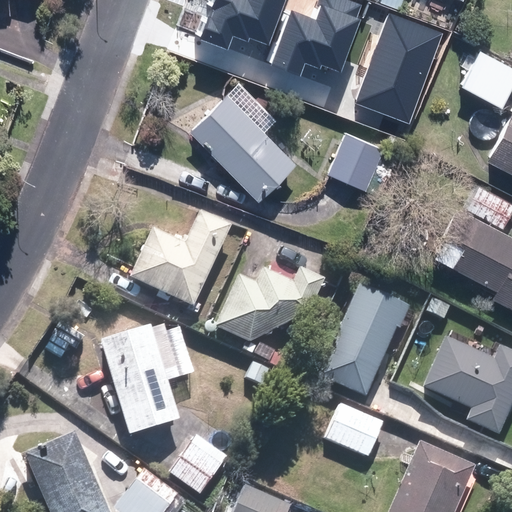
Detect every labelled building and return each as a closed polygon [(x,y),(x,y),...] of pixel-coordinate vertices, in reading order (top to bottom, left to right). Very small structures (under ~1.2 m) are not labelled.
[(211,0),(197,38),(229,50),(234,36),(248,42),(250,38),(269,45),(286,0),(211,0)] [(362,5),(347,0),(317,0),(311,17),(291,10),(270,66),(301,77),(306,64),(320,69),(322,65),(341,73),(361,20),(357,18),(362,5)] [(409,123),(443,33),(389,13),(355,102),(409,123)] [(511,81),(511,72),(477,53),(457,88),(495,110),(511,81)] [(219,97),(184,131),(252,201),(287,166),(219,97)] [(511,113),(506,110),(479,160),(511,177),(511,113)] [(342,134),(324,174),(358,190),(377,150),(342,134)] [(511,207),(474,185),(460,208),(498,230),(511,207)] [(511,241),(452,210),(426,257),(491,291),(488,296),(511,309),(511,241)] [(124,279),(188,308),(224,228),(194,214),(179,246),(146,231),(124,279)] [(234,278),(211,327),(245,343),(302,316),(318,283),(296,272),(289,286),(259,272),(252,286),(234,278)] [(319,376),(366,396),(397,324),(401,326),(411,303),(359,281),(319,376)] [(143,328),(95,343),(124,435),(172,421),(143,328)] [(443,336),(422,386),(472,408),(467,417),(500,431),(511,403),(511,350),(498,344),(492,358),(443,336)] [(337,406),(322,440),(364,458),(378,424),(337,406)] [(99,511),(66,436),(19,456),(43,511),(99,511)] [(194,499),(223,458),(194,438),(165,479),(194,499)] [(446,511),(466,467),(412,445),(383,511),(446,511)] [(371,511),(377,501),(312,469),(304,485),(358,511),(371,511)] [(163,511),(176,495),(142,470),(114,508),(119,511),(163,511)] [(280,511),(283,507),(241,488),(229,511),(280,511)]
